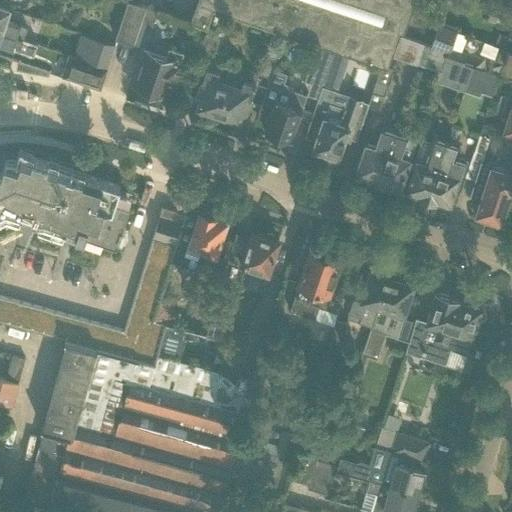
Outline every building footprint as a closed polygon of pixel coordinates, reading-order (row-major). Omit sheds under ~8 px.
[(134,41),(146,6),(128,0),(115,38),(133,44),(134,41)] [(198,0),(191,21),(206,27),(212,9),(265,27),(285,33),(381,66),(387,68),(388,68),(400,32),(404,34),(415,0),(198,0)] [(492,0),(491,2),(508,8),(511,0),(492,0)] [(0,5),(0,30),(22,39),(26,28),(4,20),(8,9),(0,5)] [(486,16),(509,25),(511,17),(511,12),(491,5),(486,16)] [(146,6),(134,41),(145,45),(157,10),(146,6)] [(439,22),(432,43),(446,48),(447,49),(447,48),(454,27),(439,22)] [(0,30),(0,43),(17,50),(33,56),(37,44),(22,39),(0,30)] [(211,57),(218,38),(205,33),(198,52),(211,57)] [(511,37),(499,34),(495,45),(505,49),(511,50),(511,37)] [(92,37),(85,60),(107,68),(115,45),(92,37)] [(432,43),(430,43),(422,40),(416,58),(440,66),(444,56),(446,48),(432,43)] [(258,73),(270,77),(280,45),(269,42),(258,73)] [(315,44),(302,81),(320,88),(322,84),(323,80),(334,51),(315,44)] [(511,50),(505,49),(495,45),(491,56),(506,61),(504,73),(511,75),(511,50)] [(144,49),(139,64),(132,83),(136,84),(138,86),(145,89),(147,88),(165,94),(169,84),(175,86),(183,62),(179,61),(181,53),(169,48),(166,57),(144,49)] [(446,48),(444,56),(458,61),(461,53),(447,48),(447,49),(446,48)] [(334,51),(323,80),(322,84),(334,88),(345,55),(334,51)] [(68,55),(67,57),(61,76),(100,89),(107,68),(85,60),(68,55)] [(444,56),(440,66),(438,71),(466,80),(467,79),(467,77),(472,65),(458,61),(444,56)] [(208,60),(202,78),(196,97),(199,98),(197,106),(206,109),(207,111),(213,113),(215,112),(218,113),(228,82),(216,78),(221,64),(208,60)] [(467,77),(467,79),(483,84),(480,94),(491,98),(498,75),(473,66),(472,65),(467,77)] [(387,68),(381,66),(373,91),(384,94),(393,69),(388,68),(387,68)] [(241,86),(228,82),(218,113),(220,114),(221,116),(228,118),(230,117),(238,120),(241,112),(245,114),(258,76),(245,72),(241,86)] [(290,139),(306,94),(282,86),(281,86),(268,82),(257,112),(269,116),(264,130),(290,139)] [(511,98),(501,95),(497,107),(509,111),(503,129),(511,131),(511,98)] [(350,140),(360,111),(329,101),(313,147),(337,155),(343,138),(350,140)] [(369,179),(377,182),(395,129),(382,125),(375,145),(365,142),(355,172),(370,177),(369,179)] [(395,129),(377,182),(384,184),(384,182),(400,187),(406,168),(410,157),(414,145),(404,141),(407,133),(395,129)] [(415,158),(411,170),(404,189),(427,197),(445,141),(432,137),(424,162),(415,158)] [(459,146),(445,141),(427,197),(450,204),(465,160),(455,156),(459,146)] [(476,181),(482,163),(485,155),(474,151),(465,178),(476,181)] [(0,172),(0,208),(6,205),(21,211),(17,224),(26,227),(26,225),(35,228),(35,230),(36,231),(39,221),(52,226),(69,173),(57,169),(58,164),(22,152),(18,166),(4,161),(0,173),(0,172)] [(481,197),(476,213),(500,221),(505,205),(511,207),(511,172),(482,163),(476,181),(472,194),(481,197)] [(69,173),(52,226),(65,230),(62,238),(61,239),(63,240),(63,238),(72,241),(72,243),(81,246),(85,232),(116,242),(129,203),(115,199),(120,185),(84,173),(82,177),(69,173)] [(162,205),(159,212),(184,220),(186,213),(185,212),(187,207),(183,206),(181,211),(162,205)] [(186,213),(184,220),(180,232),(177,244),(174,253),(210,266),(226,221),(199,211),(197,217),(186,213)] [(159,212),(156,224),(180,232),(184,220),(159,212)] [(156,224),(152,236),(177,244),(180,232),(156,224)] [(252,229),(246,248),(235,281),(247,285),(250,275),(264,280),(278,238),(252,229)] [(177,244),(152,236),(148,248),(173,256),(174,253),(177,244)] [(148,248),(144,260),(170,267),(173,256),(148,248)] [(303,267),(288,310),(311,318),(314,319),(318,306),(337,312),(341,298),(328,293),(335,272),(337,268),(334,267),(337,258),(309,248),(303,267)] [(144,260),(141,271),(166,279),(170,267),(144,260)] [(219,266),(214,282),(220,284),(226,268),(219,266)] [(349,309),(346,317),(355,320),(358,321),(361,312),(365,301),(372,303),(377,305),(378,305),(388,275),(370,269),(368,277),(360,274),(351,300),(352,301),(349,309)] [(141,271),(137,283),(162,291),(166,279),(141,271)] [(377,305),(370,327),(408,340),(415,321),(403,317),(404,314),(403,313),(413,283),(409,282),(408,279),(403,277),(401,279),(388,275),(378,305),(377,305)] [(162,291),(137,283),(133,295),(158,303),(159,300),(162,291)] [(408,340),(405,350),(445,364),(448,354),(426,346),(428,341),(465,354),(477,319),(478,320),(479,319),(480,319),(482,319),(483,318),(483,317),(484,316),(485,315),(485,314),(485,313),(485,312),(485,311),(485,310),(485,309),(484,309),(484,308),(483,307),(482,307),(481,306),(436,291),(426,321),(427,322),(426,325),(415,321),(408,340)] [(0,294),(0,319),(2,320),(9,296),(0,294)] [(208,295),(206,298),(206,302),(209,305),(214,306),(217,295),(212,294),(208,295)] [(224,337),(235,298),(217,294),(217,295),(214,306),(206,332),(224,337)] [(158,303),(133,295),(130,307),(155,315),(158,305),(158,303)] [(20,300),(9,296),(2,320),(14,324),(20,300)] [(20,300),(14,324),(25,327),(32,303),(20,300)] [(158,305),(155,315),(154,319),(164,322),(172,324),(174,313),(168,302),(159,300),(158,303),(158,305)] [(43,306),(32,303),(25,327),(36,330),(43,306)] [(54,309),(43,306),(36,330),(48,333),(54,309)] [(130,307),(126,319),(152,327),(154,319),(155,315),(130,307)] [(66,312),(54,309),(48,333),(59,336),(66,312)] [(77,315),(66,312),(59,336),(68,339),(70,339),(77,315)] [(77,315),(70,339),(82,343),(88,318),(77,315)] [(342,340),(348,321),(336,317),(330,336),(342,340)] [(100,322),(88,318),(82,343),(93,346),(100,322)] [(126,319),(123,328),(116,352),(154,362),(156,354),(156,353),(164,322),(154,319),(152,327),(126,319)] [(100,322),(93,346),(105,349),(111,325),(100,322)] [(123,328),(111,325),(105,349),(116,352),(123,328)] [(154,362),(116,352),(105,349),(93,346),(82,343),(70,339),(68,339),(21,502),(64,511),(215,511),(218,504),(217,504),(226,474),(238,436),(254,381),(239,377),(235,383),(225,374),(225,373),(196,366),(156,354),(154,362)] [(12,353),(5,377),(16,380),(23,356),(12,353)] [(16,380),(5,377),(0,375),(0,401),(10,404),(16,380)] [(349,432),(362,436),(365,427),(352,422),(349,432)] [(428,441),(396,431),(391,449),(390,451),(412,458),(422,461),(428,441)] [(286,449),(238,436),(226,474),(275,488),(286,449)] [(298,445),(294,458),(289,476),(308,482),(313,463),(317,451),(298,445)] [(390,451),(391,449),(388,448),(385,458),(382,469),(371,466),(369,463),(361,461),(358,462),(341,457),(338,469),(362,477),(369,479),(416,493),(424,469),(410,465),(412,458),(390,451)] [(313,463),(308,482),(306,486),(326,492),(333,469),(313,463)] [(410,511),(416,493),(369,479),(361,506),(360,506),(360,507),(377,511),(383,511),(384,510),(391,511),(410,511)]
